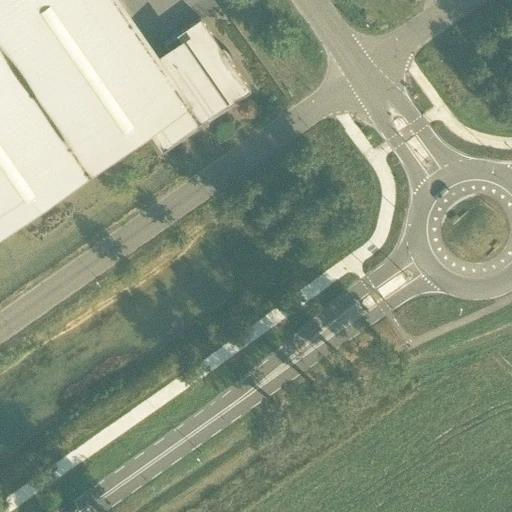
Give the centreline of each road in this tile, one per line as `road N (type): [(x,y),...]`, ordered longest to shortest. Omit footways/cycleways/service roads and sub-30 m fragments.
road 1 (unclassified): [(0,327),(369,70)]
road 2 (primary): [(81,511),(275,375)]
road 3 (primary): [(417,248),(367,283),(275,375)]
road 4 (primary): [(275,375),(432,274)]
road 5 (unclassified): [(458,172),(369,70)]
road 6 (unclassified): [(369,70),(429,190)]
road 7 (unclassified): [(473,0),(369,70)]
